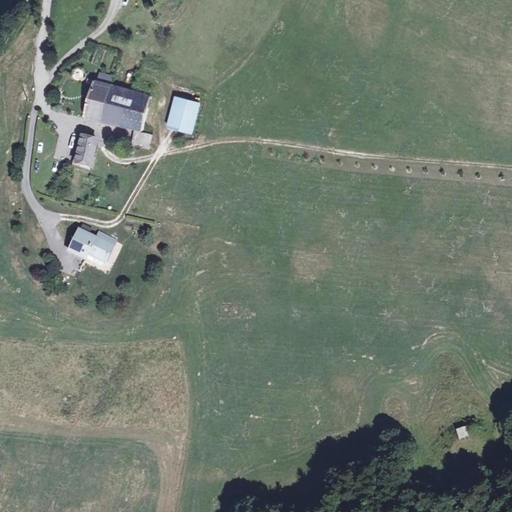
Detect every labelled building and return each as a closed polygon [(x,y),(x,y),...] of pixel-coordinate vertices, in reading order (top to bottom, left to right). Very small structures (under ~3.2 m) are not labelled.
[(154,89),(94,75),(84,117),(144,130),(154,89)] [(176,96),(167,126),(192,133),(201,102),(176,96)] [(154,135),(143,133),(135,131),(131,144),(138,146),(140,147),(150,149),(151,144),(154,135)] [(99,137),(80,134),(74,160),(94,162),(99,137)] [(78,231),(70,252),(87,259),(89,253),(107,260),(118,236),(101,231),(98,238),(78,231)] [(481,431),(480,435),(511,423),(511,421),(510,420),(507,418),(502,417),(498,417),(495,411),(486,414),(488,421),(485,424),(483,428),(481,431)] [(511,423),(480,435),(480,439),(481,442),(482,446),(484,449),(487,452),(491,454),(494,456),(498,456),(503,456),(506,456),(509,454),(511,452),(511,423)] [(465,427),(455,430),(459,441),(469,437),(465,427)]
